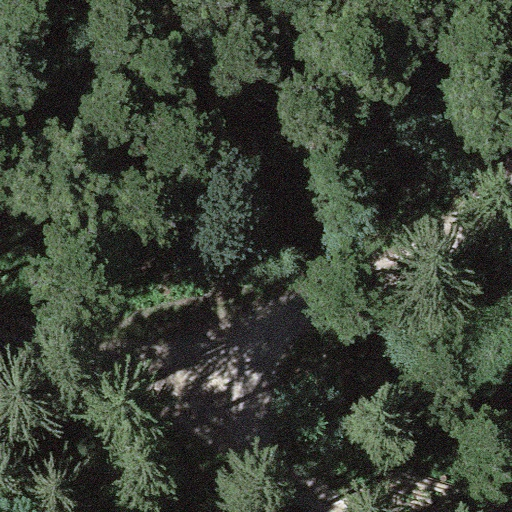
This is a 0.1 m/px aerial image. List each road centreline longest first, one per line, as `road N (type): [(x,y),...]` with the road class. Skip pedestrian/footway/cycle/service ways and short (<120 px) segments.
road 1 (track): [(118,365),(394,275),(451,240),(511,181)]
road 2 (track): [(0,311),(118,365),(348,511)]
